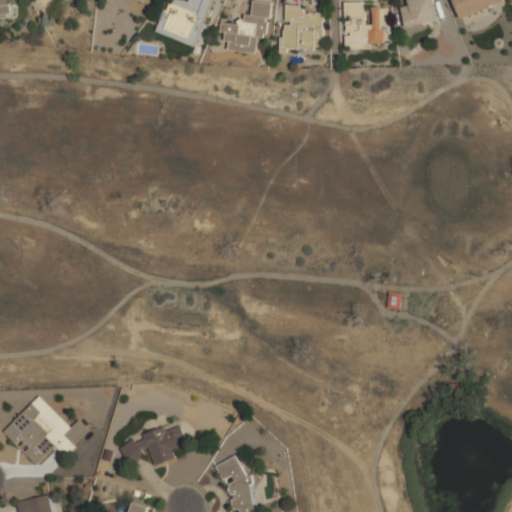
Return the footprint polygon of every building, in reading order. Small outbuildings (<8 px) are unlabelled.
[(0,0),(0,14),(10,14),(9,0),(0,0)] [(168,0),(157,33),(194,46),(199,33),(201,34),(212,0),(188,0),(188,1),(183,0),(168,0)] [(227,50),(255,53),(257,36),(266,37),(270,2),(252,0),(251,14),(240,13),(239,24),(221,22),(220,32),(225,32),(224,41),(228,42),(227,50)] [(433,0),(406,0),(408,4),(400,7),(406,28),(439,18),(433,0)] [(505,1),(504,0),(453,0),(460,19),(505,1)] [(385,43),(384,7),(372,7),(372,24),(364,24),(363,1),(344,2),(345,34),(345,49),(370,48),(369,43),(385,43)] [(323,12),(303,12),(303,7),(285,7),(285,22),(281,22),(281,49),(323,49),(323,12)] [(5,432),(40,397),(72,428),(80,420),(89,430),(74,445),(77,447),(67,457),(56,445),(37,464),(5,432)] [(153,466),(175,457),(172,449),(187,444),(180,425),(164,431),(163,426),(142,433),(143,437),(121,445),(127,463),(149,455),(153,466)] [(252,511),(256,510),(258,499),(255,493),(255,489),(252,482),(253,476),(245,475),(235,455),(216,465),(227,489),(228,488),(232,496),(230,507),(239,508),(238,511),(252,511)] [(19,500),(21,511),(55,511),(52,494),(19,500)] [(147,511),(149,507),(133,502),(129,511),(147,511)]
